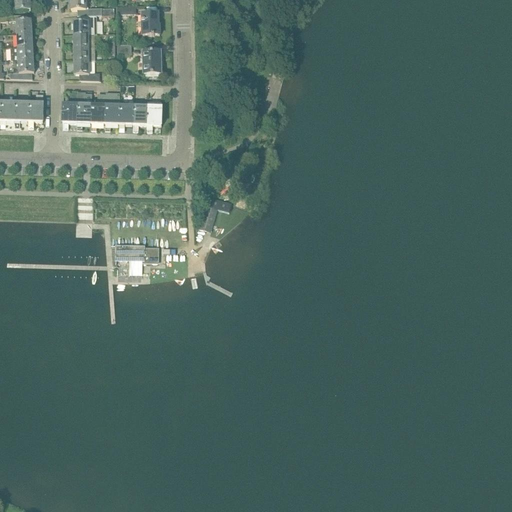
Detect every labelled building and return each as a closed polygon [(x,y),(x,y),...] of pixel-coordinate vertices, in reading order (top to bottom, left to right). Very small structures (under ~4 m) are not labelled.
[(31,11),(30,0),(14,0),(16,12),(31,11)] [(85,0),(70,0),(71,12),(77,12),(77,17),(96,17),(102,17),(102,10),(86,11),(85,0)] [(117,9),(117,17),(136,16),(136,9),(117,9)] [(154,37),(160,37),(159,27),(158,27),(158,15),(142,15),(143,37),(152,37),(152,38),(154,38),(154,37)] [(16,23),(17,36),(32,35),(31,22),(26,22),(26,17),(16,17),(17,23),(16,23)] [(74,37),(95,37),(96,37),(96,31),(96,30),(96,25),(96,24),(96,17),(77,17),(77,24),(73,24),(74,37)] [(17,36),(18,49),(33,48),(32,35),(17,36)] [(74,37),(74,50),(95,50),(95,37),(74,37)] [(118,47),(118,57),(131,57),(131,47),(118,47)] [(10,50),(11,62),(13,62),(33,60),(33,48),(18,49),(10,50)] [(74,50),(74,63),(95,63),(95,50),(74,50)] [(161,75),(160,53),(143,53),(144,76),(161,75)] [(14,75),(10,75),(10,81),(33,81),(32,75),(34,75),(33,60),(13,62),(14,75)] [(89,63),(74,63),(74,76),(80,77),(80,83),(95,83),(100,83),(100,75),(89,76),(89,63)] [(91,126),(92,108),(86,108),(86,94),(78,94),(78,108),(77,126),(91,126)] [(105,126),(119,127),(120,109),(113,109),(114,95),(106,95),(106,108),(105,126)] [(148,110),(147,128),(153,128),(161,128),(162,110),(161,110),(154,110),(155,104),(148,104),(148,110)] [(15,106),(1,105),(0,123),(14,124),(15,106)] [(29,106),(15,106),(14,124),(28,124),(29,106)] [(43,107),(29,106),(28,124),(43,125),(43,107)] [(63,125),(77,126),(78,108),(63,107),(63,125)] [(91,126),(105,126),(106,108),(92,108),(91,126)] [(119,127),(133,127),(134,109),(120,109),(119,127)] [(133,127),(147,128),(148,110),(134,109),(133,127)] [(205,207),(199,226),(212,230),(218,211),(229,214),(232,205),(220,202),(208,198),(205,207)] [(116,248),(116,262),(143,263),(143,265),(147,265),(148,265),(158,265),(158,251),(144,251),(144,249),(116,248)]
